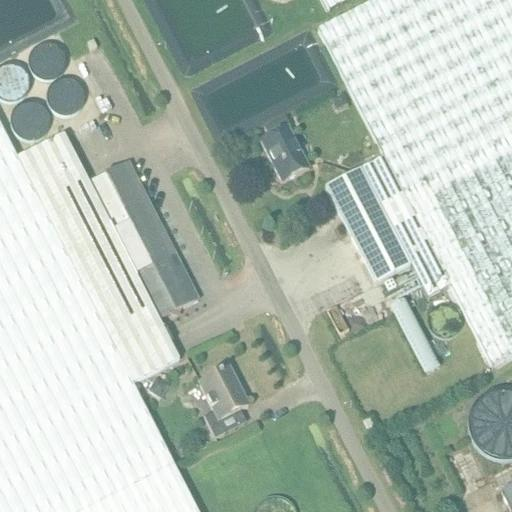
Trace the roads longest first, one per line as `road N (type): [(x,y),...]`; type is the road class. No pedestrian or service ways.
road 1 (unclassified): [(388,511),(124,0)]
road 2 (unknown): [(230,320),(141,160)]
